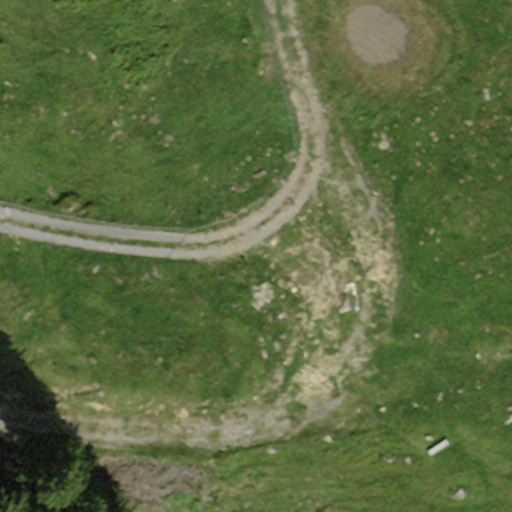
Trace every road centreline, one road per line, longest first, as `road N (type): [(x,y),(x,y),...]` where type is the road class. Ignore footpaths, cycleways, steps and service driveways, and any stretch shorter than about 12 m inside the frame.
road 1 (track): [(0,217),(98,238),(265,255),(313,290),(323,351),(304,397),(226,429),(143,432),(0,417)]
road 2 (track): [(293,0),(300,50),(378,263),(368,332),(315,381)]
